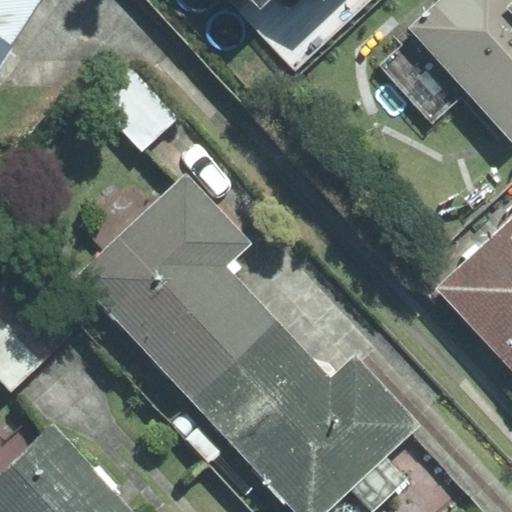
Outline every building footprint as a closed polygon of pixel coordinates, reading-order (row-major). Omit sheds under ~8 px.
[(0,0),(0,38),(12,46),(41,0),(0,0)] [(248,0),(260,12),(272,0),(323,0),(324,1),(324,0),(248,0)] [(468,92),(511,142),(511,0),(439,0),(396,39),(402,45),(381,64),(433,123),(468,92)] [(0,64),(12,46),(0,38),(0,64)] [(95,99),(142,149),(177,118),(130,67),(95,99)] [(195,403),(280,325),(225,265),(248,243),(185,176),(77,276),(195,403)] [(511,217),(436,288),(511,369),(511,217)] [(0,286),(0,378),(11,390),(70,334),(14,274),(0,286)] [(387,456),(420,426),(356,357),(330,380),(280,325),(195,403),(298,511),(324,511),(351,488),(372,511),(408,478),(387,456)] [(0,511),(132,511),(52,425),(0,472),(0,511)]
